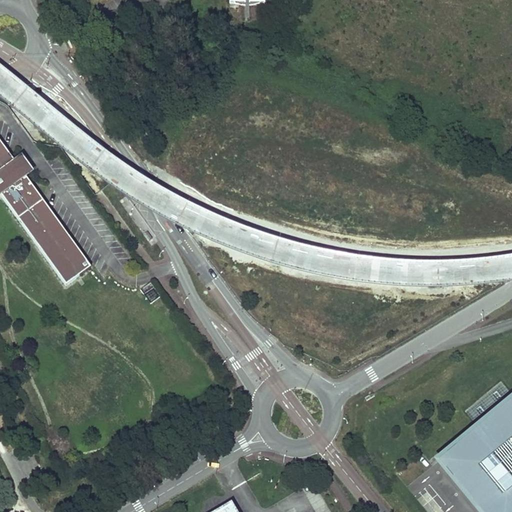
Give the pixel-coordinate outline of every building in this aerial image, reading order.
[(145,132),(140,136),(146,144),(151,141),(145,132)] [(0,197),(65,287),(90,269),(23,177),(24,176),(16,165),(15,166),(0,145),(0,197)] [(482,511),(511,511),(511,401),(440,461),(482,511)] [(467,413),(476,421),(481,415),(472,407),(467,413)] [(236,511),(232,503),(217,511),(236,511)]
